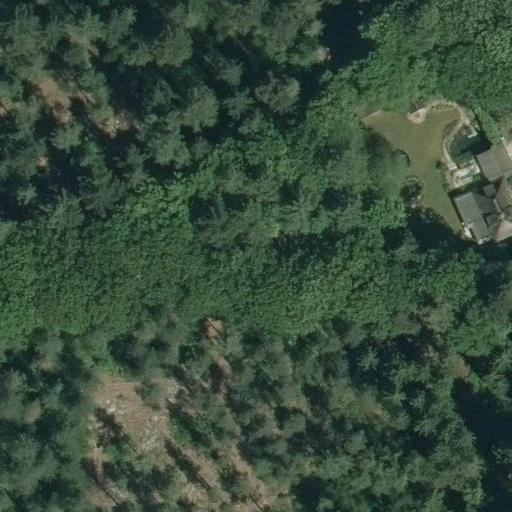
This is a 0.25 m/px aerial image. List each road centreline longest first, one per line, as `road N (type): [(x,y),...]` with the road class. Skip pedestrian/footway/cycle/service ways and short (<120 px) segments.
road 1 (track): [(511,264),(0,280)]
road 2 (track): [(511,114),(461,0)]
